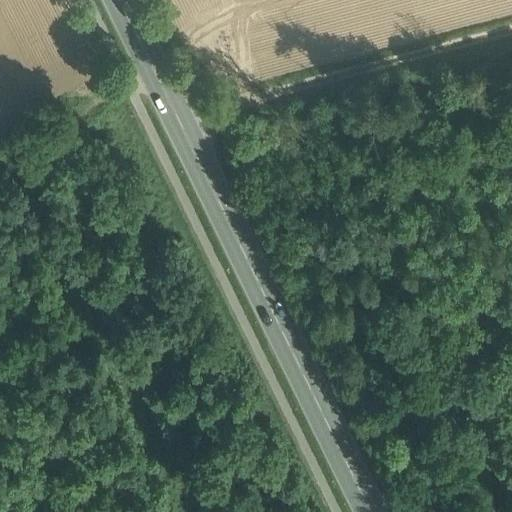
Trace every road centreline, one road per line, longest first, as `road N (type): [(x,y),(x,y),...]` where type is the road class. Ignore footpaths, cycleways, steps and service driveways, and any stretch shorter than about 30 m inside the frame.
road 1 (primary): [(127,0),(378,511)]
road 2 (track): [(511,32),(183,114),(153,134)]
